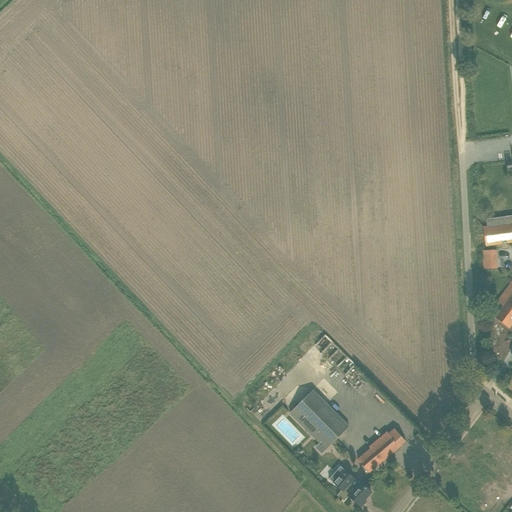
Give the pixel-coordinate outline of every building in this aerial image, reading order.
[(511,218),(483,223),(484,228),(486,245),(502,243),(501,241),(507,240),(507,243),(511,241),(511,218)] [(482,249),(483,269),(497,268),(497,249),(482,249)] [(511,281),(498,300),(504,305),(495,317),(509,328),(511,323),(511,281)] [(343,433),(307,396),(295,408),(302,415),(297,420),(319,443),(325,437),(332,444),(343,433)] [(371,448),(358,459),(369,473),(406,442),(394,429),(388,434),(386,432),(369,446),(371,448)] [(321,442),(316,447),(322,454),(327,449),(321,442)] [(329,479),(334,483),(342,490),(337,495),(344,501),(349,496),(361,507),(366,501),(364,500),(371,492),(360,482),(359,483),(355,488),(350,483),(354,478),(345,470),(341,466),(329,479)]
